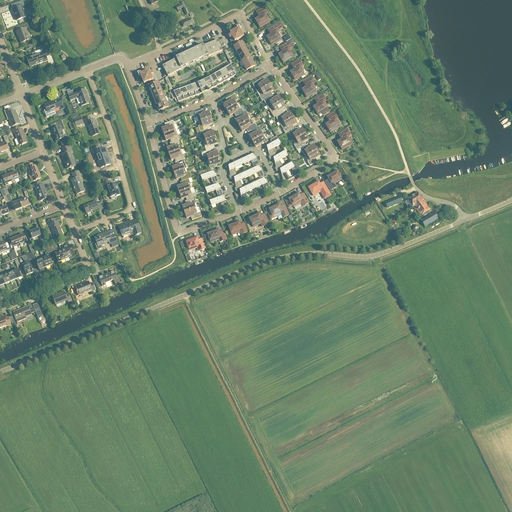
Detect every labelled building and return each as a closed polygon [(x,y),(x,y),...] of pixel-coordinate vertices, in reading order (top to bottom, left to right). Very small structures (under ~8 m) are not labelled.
[(25,17),(21,6),(24,5),(23,1),(11,5),(13,9),(12,9),(14,14),(17,20),(16,20),(16,21),(25,17)] [(269,22),(265,15),(267,13),(264,8),(256,12),(258,16),(254,18),(260,27),(269,22)] [(186,26),(193,23),(191,18),(183,22),(182,22),(184,27),(186,26)] [(30,40),(25,28),(28,27),(27,23),(21,26),(22,29),(16,31),(18,37),(19,37),(21,43),(27,41),(28,41),(28,40),(30,40)] [(281,40),(277,32),(280,30),(276,25),(267,30),(270,34),(266,36),(271,45),(281,40)] [(236,43),(236,41),(243,37),(240,30),(241,29),(240,27),(239,26),(238,26),(236,27),(237,29),(230,33),(231,34),(229,36),(230,38),(230,39),(229,39),(232,45),(236,43)] [(222,51),(218,40),(204,46),(208,55),(208,57),(222,51)] [(245,47),(242,42),(234,46),(236,51),(245,47)] [(293,57),(288,50),(292,48),(288,42),(279,47),(281,51),(278,53),(283,62),(293,57)] [(181,68),(208,55),(204,46),(203,45),(176,58),(176,59),(181,68)] [(48,61),(45,55),(49,53),(46,46),(41,48),(43,52),(35,55),(39,64),(44,62),(48,61)] [(247,52),(245,47),(236,51),(239,56),(247,52)] [(39,64),(35,55),(34,52),(31,54),(32,56),(26,58),(30,67),(39,64)] [(250,56),(247,52),(239,56),(241,61),(250,56)] [(252,61),(250,56),(241,61),(244,66),(252,61)] [(168,76),(181,69),(181,68),(176,59),(162,66),(168,76)] [(304,75),(300,67),(302,66),(299,60),(291,65),(293,69),(290,71),(295,80),(304,75)] [(255,66),(252,61),(244,66),(246,71),(255,66)] [(235,74),(232,68),(231,65),(227,67),(226,66),(224,67),(225,68),(231,78),(236,75),(235,74)] [(231,78),(225,68),(221,70),(221,69),(219,70),(219,71),(225,81),(231,78)] [(157,80),(154,74),(153,75),(153,74),(152,71),(150,72),(149,71),(142,74),(141,72),(139,73),(138,73),(138,74),(138,75),(139,77),(141,76),(144,83),(152,80),(153,82),(157,80)] [(225,81),(219,71),(216,73),(215,72),(213,73),(214,75),(220,84),(225,81)] [(220,84),(214,75),(210,77),(210,75),(208,76),(215,87),(220,84)] [(215,87),(208,76),(206,77),(207,79),(203,81),(208,91),(215,87)] [(316,92),(312,85),(314,83),(311,78),(303,82),(305,86),(301,88),(307,97),(316,92)] [(270,85),(267,80),(263,82),(261,79),(252,84),(257,93),(270,85)] [(201,94),(196,81),(195,82),(195,84),(191,85),(195,96),(201,94)] [(208,91),(203,81),(199,83),(198,81),(196,81),(201,94),(208,91)] [(160,87),(158,82),(148,86),(150,91),(160,87)] [(195,96),(191,85),(191,83),(189,84),(189,86),(185,87),(189,98),(195,96)] [(271,96),(269,93),(273,91),(270,85),(257,93),(262,101),(264,100),(271,96)] [(189,98),(185,87),(185,86),(183,86),(183,88),(180,89),(183,100),(189,98)] [(162,92),(160,87),(150,91),(152,96),(162,92)] [(89,99),(87,95),(88,94),(87,90),(85,90),(85,89),(84,89),(82,88),(80,89),(79,91),(76,92),(76,93),(68,96),(70,101),(76,99),(75,98),(78,97),(82,106),(90,103),(89,99)] [(183,100),(180,89),(179,88),(177,89),(177,90),(173,92),(175,95),(176,98),(178,102),(183,100)] [(164,97),(162,92),(152,96),(155,101),(164,97)] [(234,102),(238,100),(235,94),(226,99),(227,102),(224,105),(227,110),(236,105),(234,102)] [(281,102),(278,96),(274,98),(273,95),(271,96),(264,100),(269,109),(281,102)] [(330,113),(324,102),(326,101),(323,95),(315,100),(317,103),(313,105),(318,115),(321,113),(324,117),(330,113)] [(166,102),(164,97),(155,101),(157,106),(166,102)] [(46,110),(44,111),(47,117),(56,114),(55,110),(60,108),(61,110),(64,108),(60,99),(44,105),(46,110)] [(168,107),(166,102),(157,106),(159,111),(168,107)] [(283,112),(281,109),(285,107),(281,102),(269,109),(274,118),(275,117),(283,112)] [(243,112),(241,108),(238,104),(236,105),(227,110),(230,116),(234,114),(236,117),(238,115),(243,112)] [(11,109),(4,111),(8,120),(9,119),(12,127),(17,125),(17,124),(20,123),(15,111),(12,112),(11,109)] [(204,120),(210,118),(208,112),(204,113),(203,110),(195,113),(196,117),(197,117),(199,122),(201,121),(204,120)] [(251,119),(249,116),(245,111),(243,112),(238,115),(240,118),(236,121),(239,126),(248,121),(251,119)] [(261,114),(263,119),(270,115),(267,111),(261,114)] [(293,118),(290,112),(286,115),(284,111),(283,112),(275,117),(280,125),(284,123),(293,118)] [(340,127),(335,120),(338,118),(334,113),(326,117),(328,121),(325,123),(330,132),(340,127)] [(76,127),(84,124),(81,117),(74,120),(76,127)] [(99,134),(96,124),(96,123),(95,119),(91,121),(90,117),(83,120),(85,124),(87,123),(92,137),(99,134)] [(209,125),(213,124),(210,118),(204,120),(201,121),(199,122),(200,125),(198,126),(200,132),(207,130),(210,129),(209,125)] [(294,129),(293,126),(296,124),(293,118),(284,123),(280,125),(285,134),(288,132),(294,129)] [(52,129),(56,141),(64,138),(61,130),(64,128),(61,121),(57,122),(58,127),(52,129)] [(176,130),(175,127),(173,121),(165,124),(166,127),(162,129),(164,135),(176,130)] [(257,127),(254,124),(251,126),(248,121),(239,126),(242,132),(246,130),(248,133),(251,131),(257,127)] [(252,142),(264,135),(261,130),(259,126),(257,127),(251,131),(253,134),(249,136),(252,142)] [(19,128),(11,130),(12,133),(15,132),(17,139),(14,140),(17,146),(19,145),(22,145),(23,145),(23,144),(27,143),(22,129),(20,130),(19,128)] [(305,134),(301,129),(298,131),(296,128),(294,129),(288,132),(290,136),(293,135),(296,139),(305,134)] [(180,140),(178,135),(176,130),(164,135),(166,141),(170,139),(171,143),(178,140),(180,140)] [(215,137),(213,131),(209,133),(207,130),(200,132),(199,132),(201,139),(202,139),(203,142),(215,137)] [(351,144),(347,137),(350,135),(347,130),(338,135),(340,138),(337,140),(342,150),(351,144)] [(296,139),(293,141),(295,144),(294,145),(297,150),(300,149),(306,145),(304,142),(308,140),(305,134),(296,139)] [(328,139),(330,143),(336,140),(335,138),(338,136),(337,134),(328,139)] [(3,137),(6,143),(2,145),(2,143),(0,143),(0,151),(1,153),(9,150),(6,144),(9,143),(7,135),(3,137)] [(268,141),(267,140),(264,135),(252,142),(256,147),(262,144),(261,143),(264,141),(265,143),(268,141)] [(213,145),(217,143),(215,137),(203,142),(205,147),(204,147),(206,151),(211,150),(214,148),(213,145)] [(179,151),(177,146),(180,145),(178,140),(171,143),(170,143),(171,147),(167,148),(169,154),(179,151)] [(278,140),(272,143),(266,146),(269,156),(268,157),(270,160),(273,158),(277,156),(273,149),(281,144),(278,140)] [(316,151),(313,145),(309,147),(307,144),(306,145),(300,149),(302,153),(303,152),(305,157),(316,151)] [(65,162),(64,162),(67,169),(71,167),(75,165),(68,148),(70,147),(69,146),(62,149),(64,154),(61,155),(63,159),(62,159),(64,159),(65,162)] [(107,158),(104,148),(101,149),(99,146),(91,149),(93,155),(96,154),(101,168),(110,164),(108,158),(107,158)] [(185,159),(183,155),(181,150),(179,151),(169,154),(171,160),(175,159),(176,162),(183,160),(185,159)] [(218,157),(216,151),(212,153),(211,150),(206,151),(201,153),(203,157),(207,156),(209,161),(218,157)] [(283,167),(279,160),(288,156),(285,151),(277,156),(273,158),(276,168),(275,169),(277,172),(280,170),(283,167)] [(316,159),(319,156),(316,151),(305,157),(308,162),(307,162),(310,166),(318,162),(316,159)] [(259,162),(252,154),(240,160),(243,165),(251,161),(254,168),(258,167),(262,165),(260,162),(259,162)] [(220,164),(218,157),(209,161),(208,161),(209,166),(210,169),(217,166),(216,165),(220,164)] [(186,165),(185,166),(183,160),(176,162),(175,163),(176,166),(172,168),(174,174),(184,170),(188,168),(186,165)] [(238,176),(234,169),(243,165),(240,160),(228,166),(230,176),(229,176),(230,180),(234,178),(238,176)] [(41,178),(36,165),(33,166),(32,163),(26,166),(27,169),(28,168),(31,175),(29,176),(31,182),(36,180),(36,181),(37,180),(41,178)] [(290,179),(286,172),(294,167),(292,163),(283,167),(280,170),(283,179),(281,180),(283,183),(290,179)] [(265,174),(258,167),(254,168),(246,172),(248,177),(256,173),(260,180),(264,179),(267,177),(266,174),(265,174)] [(191,178),(189,172),(185,173),(184,170),(174,174),(176,180),(180,178),(182,181),(188,179),(191,178)] [(334,184),(341,179),(336,170),(327,175),(329,179),(325,181),(330,191),(336,187),(334,184)] [(85,191),(79,177),(80,176),(78,171),(72,174),(74,179),(71,180),(74,188),(74,189),(75,189),(77,194),(85,191)] [(213,172),(207,174),(200,176),(202,181),(211,178),(214,185),(218,184),(221,183),(220,180),(219,180),(214,171),(213,172)] [(13,183),(15,182),(15,180),(19,179),(21,184),(24,183),(21,175),(18,176),(16,172),(9,175),(13,183)] [(243,188),(240,181),(248,177),(246,172),(238,176),(234,178),(236,188),(235,188),(236,192),(240,190),(243,188)] [(12,183),(13,183),(9,175),(2,177),(6,186),(8,185),(8,183),(12,182),(12,183)] [(120,195),(116,184),(112,185),(112,184),(109,185),(107,178),(102,180),(103,183),(102,183),(104,188),(106,187),(110,197),(116,195),(116,196),(120,195)] [(191,189),(190,183),(188,179),(182,181),(180,182),(181,185),(177,187),(179,193),(191,189)] [(270,186),(264,179),(260,180),(252,184),(254,189),(262,185),(266,193),(273,189),(271,186),(270,186)] [(330,196),(323,182),(319,184),(317,181),(308,186),(313,196),(321,191),(325,199),(330,196)] [(33,188),(35,188),(40,201),(45,199),(45,200),(46,199),(48,198),(43,184),(41,185),(40,182),(32,185),(33,188)] [(223,192),(218,184),(214,185),(205,189),(207,194),(215,190),(218,198),(222,197),(226,195),(225,192),(223,192)] [(249,200),(246,193),(254,189),(252,184),(243,188),(240,190),(241,200),(240,201),(242,204),(249,200)] [(197,197),(194,191),(193,188),(191,189),(179,193),(182,199),(186,198),(187,201),(194,199),(197,197)] [(22,208),(29,205),(27,199),(30,198),(27,191),(24,193),(26,198),(19,201),(22,208)] [(309,203),(303,194),(300,196),(297,192),(288,198),(289,199),(286,201),(289,207),(293,205),(294,207),(301,203),(303,206),(309,203)] [(418,192),(411,197),(416,205),(423,200),(422,198),(423,197),(421,195),(420,195),(418,192)] [(228,205),(222,197),(218,198),(209,201),(211,206),(220,203),(223,211),(230,208),(229,204),(228,205)] [(400,197),(385,203),(387,208),(399,203),(406,204),(407,207),(411,205),(412,207),(414,206),(416,205),(411,197),(407,200),(408,200),(404,202),(404,203),(402,202),(400,197)] [(197,208),(195,205),(196,205),(194,199),(187,201),(185,202),(186,205),(182,206),(184,212),(197,208)] [(416,205),(414,206),(421,216),(430,209),(423,200),(416,205)] [(22,208),(19,201),(12,204),(15,210),(22,208)] [(102,208),(100,203),(97,204),(95,201),(83,206),(86,214),(102,208)] [(322,211),(326,208),(322,202),(318,205),(322,211)] [(289,215),(284,205),(280,207),(278,203),(266,209),(271,219),(277,216),(278,220),(289,215)] [(9,213),(6,206),(0,208),(0,211),(2,216),(9,213)] [(202,217),(200,211),(198,207),(197,208),(184,212),(187,219),(191,217),(192,220),(202,217)] [(268,224),(264,214),(260,216),(258,212),(249,217),(253,227),(261,223),(262,227),(268,224)] [(425,227),(439,219),(435,212),(421,220),(425,227)] [(63,235),(57,221),(55,222),(54,219),(47,222),(48,225),(50,224),(55,238),(59,237),(60,237),(61,237),(60,236),(63,235)] [(140,229),(137,221),(131,223),(128,224),(126,225),(119,227),(122,236),(130,233),(133,232),(134,236),(141,233),(139,229),(140,229)] [(247,232),(244,223),(240,225),(238,221),(228,225),(232,235),(240,232),(241,235),(247,232)] [(40,234),(38,229),(30,232),(32,238),(32,239),(39,236),(40,238),(42,242),(43,245),(46,243),(45,241),(46,241),(45,238),(43,233),(40,234)] [(226,240),(223,231),(219,233),(217,229),(207,232),(208,234),(204,235),(206,242),(210,241),(211,243),(219,240),(220,242),(226,240)] [(110,236),(109,232),(104,234),(103,233),(98,235),(98,236),(95,238),(97,243),(95,244),(98,250),(102,248),(101,245),(109,242),(110,244),(117,241),(115,235),(110,236)] [(27,244),(25,238),(24,234),(17,237),(20,245),(24,244),(25,245),(27,244)] [(205,249),(201,239),(197,240),(196,236),(186,240),(190,250),(197,247),(199,251),(205,249)] [(20,245),(17,237),(10,240),(12,244),(13,248),(18,246),(18,247),(21,246),(20,245)] [(71,250),(69,251),(67,246),(63,247),(64,248),(61,250),(65,260),(70,258),(75,257),(73,252),(72,252),(71,250)] [(65,260),(61,250),(59,250),(58,250),(56,250),(55,249),(53,250),(55,254),(58,262),(65,260)] [(47,252),(46,253),(45,256),(46,258),(42,259),(46,267),(52,265),(49,256),(48,255),(48,254),(47,252)] [(29,261),(32,260),(29,254),(25,255),(27,260),(25,261),(26,263),(22,265),(27,275),(33,273),(31,270),(33,269),(29,261)] [(46,267),(42,259),(39,260),(38,259),(35,260),(36,262),(39,270),(40,270),(40,271),(44,269),(44,268),(46,267)] [(22,277),(19,269),(13,271),(16,279),(22,277)] [(16,279),(13,271),(7,274),(11,282),(16,279)] [(121,285),(117,276),(116,277),(114,271),(98,278),(100,281),(101,284),(102,287),(106,286),(105,284),(114,280),(116,286),(121,285)] [(11,282),(7,274),(2,276),(5,284),(11,282)] [(92,291),(95,290),(94,286),(93,283),(90,285),(88,282),(76,287),(77,290),(79,295),(91,290),(92,291)] [(72,301),(69,294),(67,294),(65,295),(64,292),(52,296),(54,301),(56,305),(67,300),(68,303),(72,301)] [(42,316),(37,303),(33,305),(38,317),(42,316)] [(31,314),(35,312),(33,308),(29,309),(28,306),(13,313),(17,322),(26,319),(26,317),(32,315),(31,314)] [(11,324),(8,317),(5,319),(4,316),(0,317),(0,327),(4,326),(4,324),(7,323),(7,325),(11,324)]
